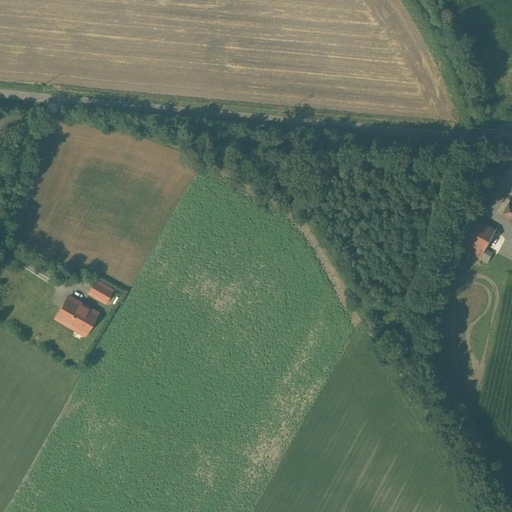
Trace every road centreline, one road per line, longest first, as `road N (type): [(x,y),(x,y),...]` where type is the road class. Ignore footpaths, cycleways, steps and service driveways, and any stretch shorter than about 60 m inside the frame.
road 1 (unclassified): [(511,129),(457,135),(0,93)]
road 2 (track): [(457,135),(404,302)]
